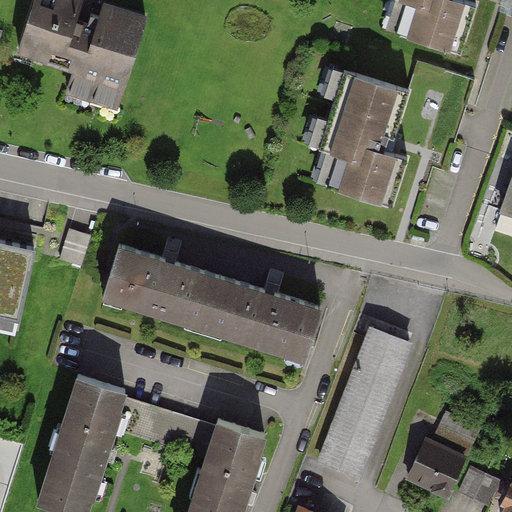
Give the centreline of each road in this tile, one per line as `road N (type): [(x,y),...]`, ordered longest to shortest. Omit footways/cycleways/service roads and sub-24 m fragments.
road 1 (residential): [(0,163),(441,264)]
road 2 (residential): [(297,420),(81,361)]
road 3 (residential): [(297,420),(346,290)]
